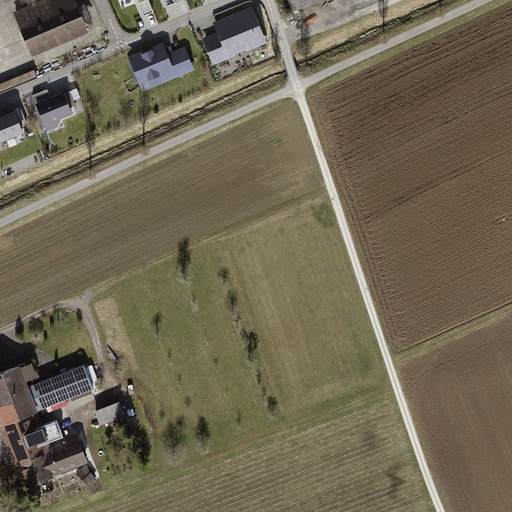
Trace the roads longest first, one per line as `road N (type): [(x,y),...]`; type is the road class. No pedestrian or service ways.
road 1 (track): [(442,511),(298,86)]
road 2 (track): [(74,304),(331,187)]
